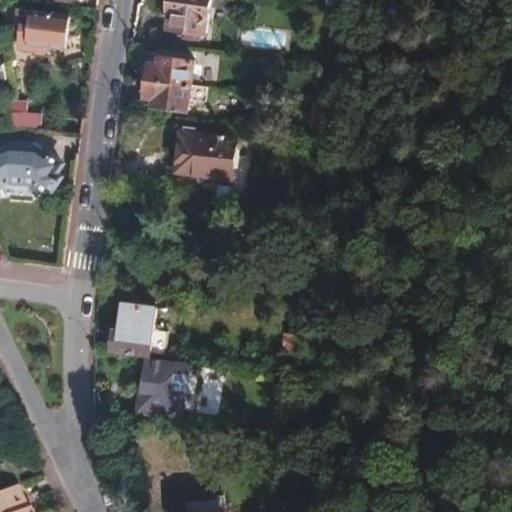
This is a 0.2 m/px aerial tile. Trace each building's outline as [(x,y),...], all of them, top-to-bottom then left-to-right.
[(208,0),(168,0),(168,11),(170,11),(167,30),(181,33),(182,41),(195,43),(197,35),(204,36),(208,0)] [(67,17),(17,10),(14,31),(20,33),(18,50),(34,51),(34,54),(42,55),(43,46),(63,49),(67,17)] [(148,65),(146,81),(139,81),(138,96),(152,98),(152,107),(186,112),(187,102),(204,103),(205,89),(190,87),(193,62),(158,57),(157,66),(148,65)] [(43,123),(44,111),(30,110),(30,101),(16,100),(15,122),(43,123)] [(313,114),(325,115),(327,105),(314,104),(313,114)] [(311,129),(323,130),(325,115),(313,114),(311,129)] [(310,138),(322,140),(323,130),(311,129),(310,138)] [(229,196),(235,141),(180,134),(176,172),(208,176),(208,180),(216,181),(214,197),(218,200),(224,200),(229,196)] [(59,164),(37,150),(34,156),(9,154),(6,149),(0,151),(0,188),(48,194),(57,177),(54,174),(59,164)] [(171,304),(132,301),(130,334),(125,334),(123,357),(166,361),(171,304)] [(281,355),(291,357),(294,335),(283,334),(281,355)] [(204,364),(156,362),(153,421),(188,422),(189,396),(203,397),(204,364)] [(0,511),(31,511),(30,510),(28,511),(16,487),(0,495),(0,511)] [(185,501),(185,511),(231,511),(232,499),(185,501)]
